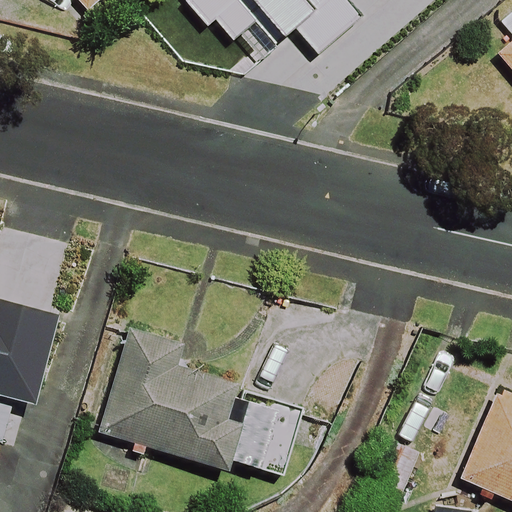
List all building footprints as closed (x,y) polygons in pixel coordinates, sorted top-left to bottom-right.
[(76,0),(87,11),(99,0),(76,0)] [(276,0),(251,22),(320,100),(433,0),(276,0)] [(511,40),(496,55),(511,74),(511,40)] [(0,444),(1,444),(13,400),(34,406),(57,322),(0,306),(0,444)] [(242,382),(124,348),(99,434),(229,471),(231,463),(286,479),(307,407),(260,393),(240,388),(242,382)] [(511,397),(501,393),(462,482),(511,503),(511,397)]
